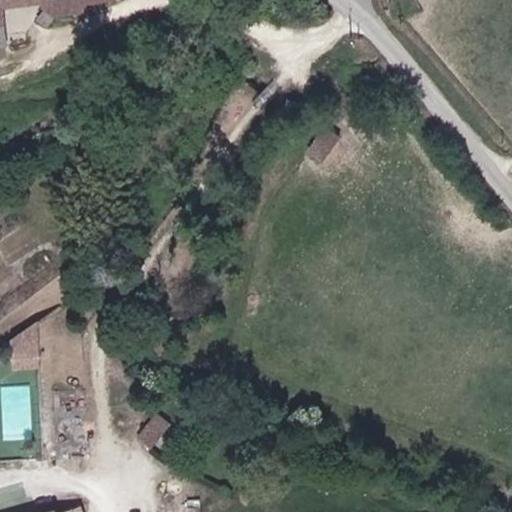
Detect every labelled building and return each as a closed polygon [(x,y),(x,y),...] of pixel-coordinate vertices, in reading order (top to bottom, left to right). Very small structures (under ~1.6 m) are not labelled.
[(0,0),(0,45),(10,45),(7,9),(39,6),(41,22),(88,17),(87,8),(115,5),(114,0),(0,0)] [(331,162),(349,138),(329,124),(311,148),(331,162)] [(9,367),(41,365),(39,327),(7,329),(9,367)] [(158,408),(140,437),(154,446),(172,416),(158,408)] [(166,452),(186,432),(176,422),(156,441),(166,452)]
